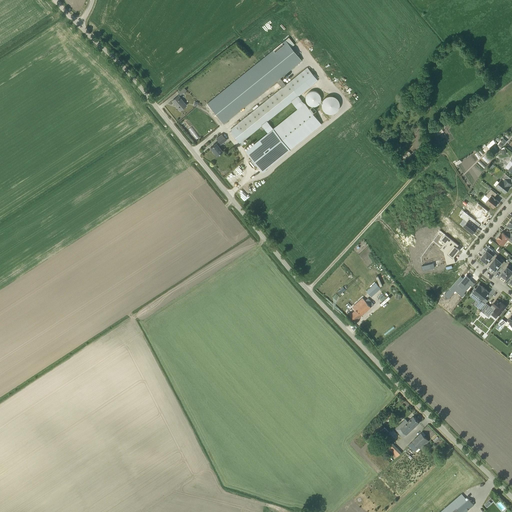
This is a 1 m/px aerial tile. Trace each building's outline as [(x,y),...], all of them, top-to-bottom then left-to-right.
[(223,124),(276,81),(280,78),(302,60),(285,40),(207,103),(223,124)] [(302,105),(296,97),(317,80),(307,67),(285,85),(280,78),(276,81),(282,88),(235,125),(236,127),(230,132),(239,143),(262,125),(268,133),(246,151),(261,170),(260,170),(262,172),(321,124),(305,103),(302,105)] [(183,87),(177,91),(180,95),(186,90),(183,87)] [(310,107),(321,102),(315,90),(304,94),(310,107)] [(329,115),(341,105),(331,93),(319,102),(329,115)] [(178,96),(172,101),(180,110),(186,105),(178,96)] [(210,147),(217,155),(222,151),(218,146),(221,144),(226,140),(222,134),(216,139),(218,141),(216,143),(210,147)] [(498,144),(502,147),(507,141),(503,138),(498,144)] [(411,159),(404,152),(400,155),(407,163),(411,159)] [(501,190),(505,193),(510,187),(509,186),(511,184),(511,183),(511,181),(511,178),(506,174),(501,179),(495,186),(501,190)] [(497,203),(499,201),(494,197),(497,194),(491,189),(486,196),(490,199),(486,203),(489,205),(489,204),(494,207),(495,206),(496,206),(495,207),(496,207),(498,203),(498,204),(497,203)] [(481,205),(474,215),(477,218),(476,219),(481,223),(486,217),(485,216),(487,214),(486,213),(488,211),(481,205)] [(464,211),(460,215),(465,220),(467,222),(463,226),(473,233),(478,227),(473,223),(476,220),(464,211)] [(501,233),(500,234),(497,238),(496,240),(503,245),(508,239),(511,242),(511,233),(508,236),(503,232),(502,233),(501,233)] [(446,236),(442,241),(449,247),(445,252),(449,255),(447,257),(448,261),(452,260),(454,258),(458,253),(459,254),(460,253),(457,251),(461,247),(446,236)] [(490,258),(493,260),(495,258),(496,258),(498,255),(492,251),(490,253),(487,250),(486,251),(483,248),(480,252),(483,255),(481,258),(483,260),(482,260),(486,263),(489,260),(489,259),(490,259),(490,258)] [(499,260),(496,258),(495,258),(493,260),(489,265),(491,267),(495,270),(498,267),(497,267),(499,266),(499,265),(502,267),(506,262),(501,258),(499,260)] [(503,271),(500,275),(504,278),(505,277),(507,279),(510,274),(511,272),(511,270),(510,269),(511,266),(508,264),(511,260),(510,258),(508,260),(506,262),(502,267),(505,270),(504,270),(504,271),(503,271)] [(460,277),(445,295),(448,298),(452,293),(456,287),(464,294),(471,286),(467,282),(469,279),(466,276),(463,280),(460,277)] [(480,298),(475,304),(480,309),(487,300),(484,297),(488,292),(486,290),(487,289),(485,288),(483,287),(484,287),(482,285),(481,286),(479,284),(476,288),(475,288),(472,291),(473,291),(473,292),(480,298)] [(355,310),(350,315),(355,321),(371,307),(363,298),(352,307),(355,310)] [(500,302),(496,300),(492,305),(496,308),(494,310),(499,315),(506,306),(501,302),(500,302)] [(486,303),(480,310),(484,313),(490,306),(486,303)] [(506,322),(502,318),(498,323),(502,327),(506,322)] [(414,416),(408,421),(406,419),(395,429),(403,437),(406,434),(419,422),(414,416)] [(372,439),(382,427),(377,422),(366,434),(372,439)] [(385,427),(378,433),(381,436),(382,434),(390,442),(395,438),(385,427)] [(421,433),(412,441),(407,446),(408,447),(409,447),(414,452),(415,451),(417,453),(421,450),(420,449),(429,441),(424,436),(426,435),(422,432),(421,433)] [(467,500),(464,496),(462,494),(440,511),(465,511),(474,505),(469,498),(467,500)]
